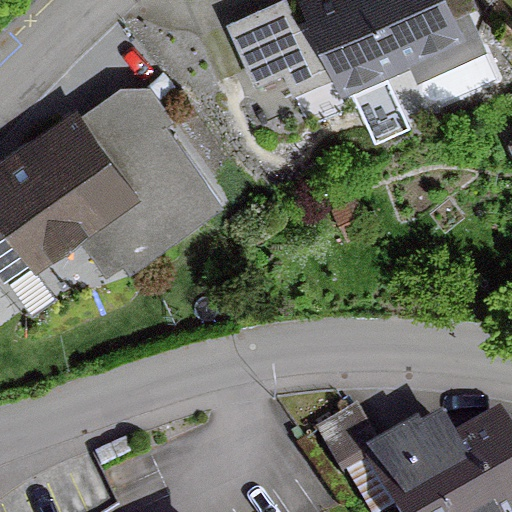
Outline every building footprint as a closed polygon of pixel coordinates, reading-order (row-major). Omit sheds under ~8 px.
[(303,0),(302,1),(309,17),(291,25),(280,1),(225,25),(252,84),(280,72),(277,63),(321,43),(339,82),(453,31),(445,14),(469,3),(468,0),(303,0)] [(177,153),(168,160),(139,119),(112,139),(143,182),(179,156),(177,153)] [(0,224),(27,262),(125,191),(75,121),(0,175),(0,224)] [(366,227),(353,200),(331,211),(344,237),(366,227)] [(511,511),(511,447),(500,426),(431,465),(412,432),(343,471),(366,511),(382,511),(391,508),(393,511),(511,511)]
